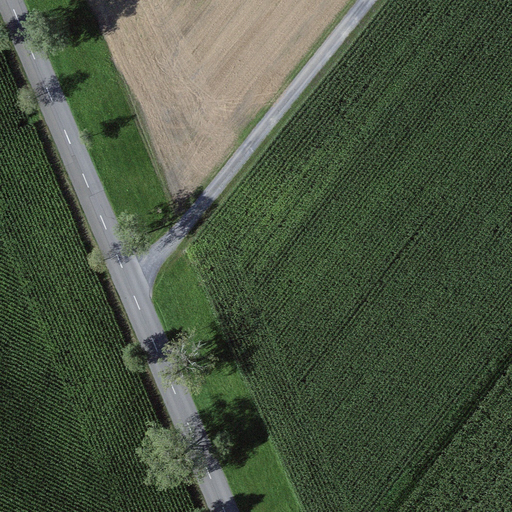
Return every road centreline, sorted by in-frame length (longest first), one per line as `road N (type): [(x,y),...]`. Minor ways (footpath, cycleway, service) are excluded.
road 1 (tertiary): [(6,0),(224,511)]
road 2 (track): [(131,286),(369,0)]
